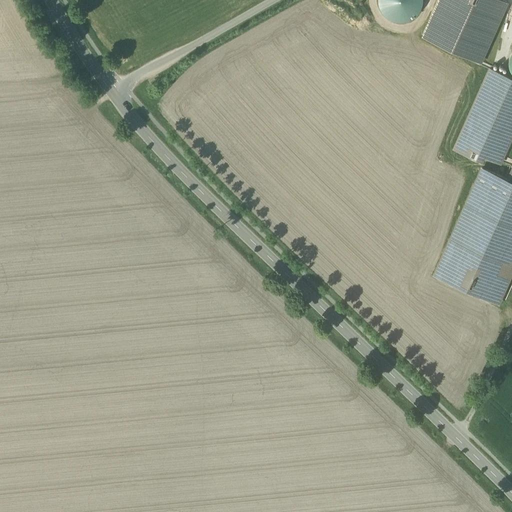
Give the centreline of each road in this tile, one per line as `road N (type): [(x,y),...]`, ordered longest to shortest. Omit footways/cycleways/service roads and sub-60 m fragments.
road 1 (secondary): [(111,94),(191,185),(511,493)]
road 2 (unclassified): [(111,94),(276,0)]
